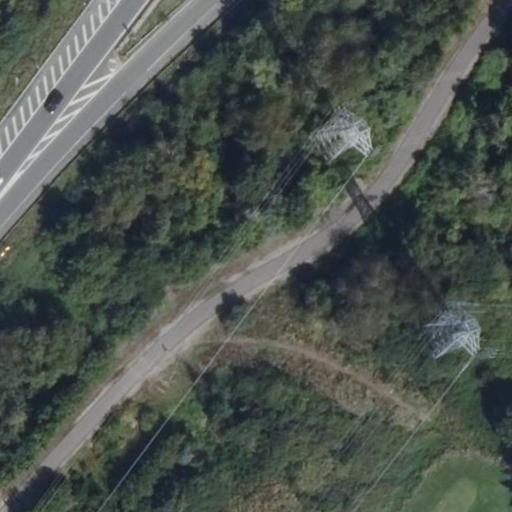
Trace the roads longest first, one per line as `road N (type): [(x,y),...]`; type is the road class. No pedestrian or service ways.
road 1 (trunk): [(0,217),(130,76),(214,0)]
road 2 (trunk): [(138,0),(0,188)]
